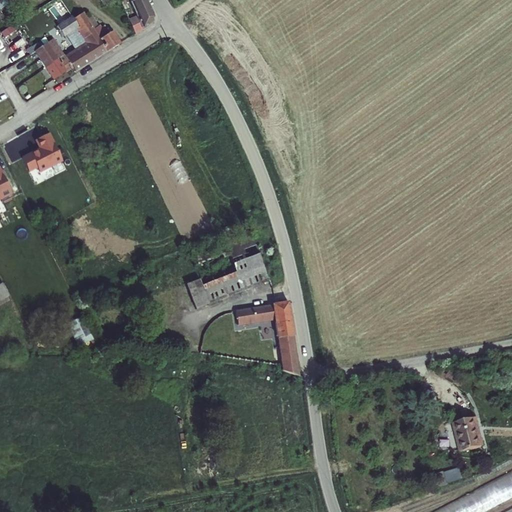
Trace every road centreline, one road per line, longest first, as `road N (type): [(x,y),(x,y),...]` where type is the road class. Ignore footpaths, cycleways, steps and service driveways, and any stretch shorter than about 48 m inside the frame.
road 1 (tertiary): [(336,511),(269,192),(234,108),(173,20)]
road 2 (track): [(323,465),(93,511)]
road 3 (residential): [(0,132),(173,20)]
